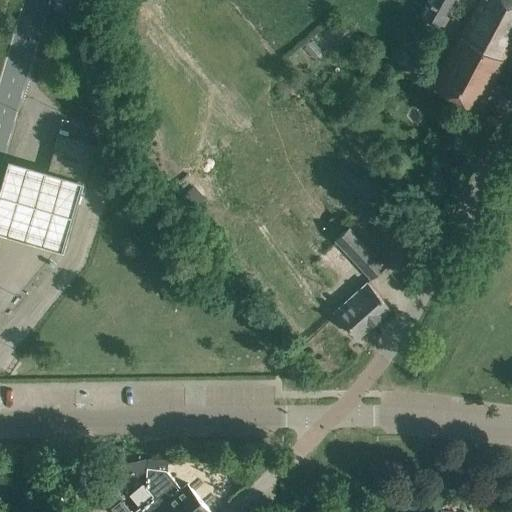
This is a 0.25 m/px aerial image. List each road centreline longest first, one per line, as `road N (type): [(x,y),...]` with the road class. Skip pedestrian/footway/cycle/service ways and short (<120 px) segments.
road 1 (residential): [(0,418),(336,415)]
road 2 (residential): [(336,415),(383,359),(511,130)]
road 3 (residential): [(336,415),(511,429)]
road 4 (residential): [(336,415),(231,511)]
road 5 (secondary): [(0,124),(38,0)]
